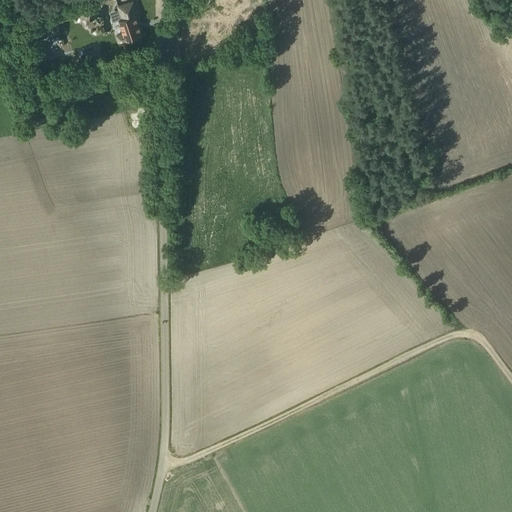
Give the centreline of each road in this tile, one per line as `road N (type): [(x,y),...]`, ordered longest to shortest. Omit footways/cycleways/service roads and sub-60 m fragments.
road 1 (unclassified): [(162,0),(164,412),(150,511)]
road 2 (track): [(162,466),(446,342),(483,342),(511,377)]
